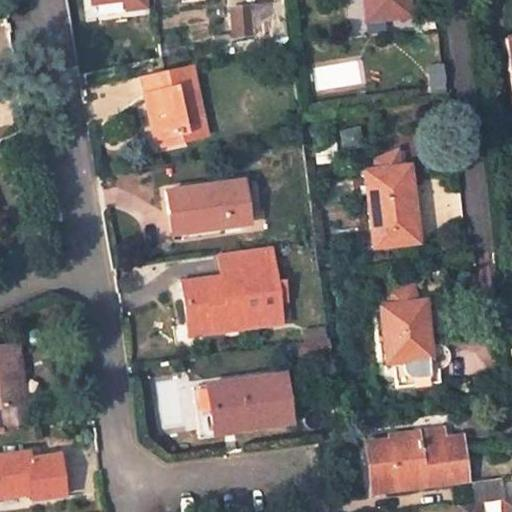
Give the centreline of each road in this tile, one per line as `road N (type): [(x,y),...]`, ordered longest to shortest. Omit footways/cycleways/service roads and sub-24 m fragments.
road 1 (residential): [(89,254),(49,0)]
road 2 (unknown): [(450,0),(479,240)]
road 3 (residential): [(89,254),(125,491)]
road 4 (residential): [(300,467),(125,491)]
